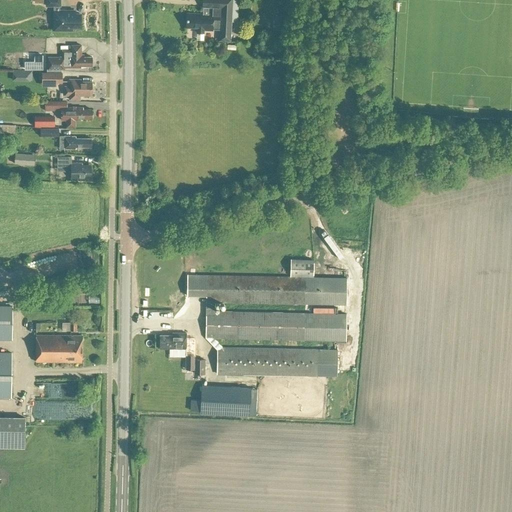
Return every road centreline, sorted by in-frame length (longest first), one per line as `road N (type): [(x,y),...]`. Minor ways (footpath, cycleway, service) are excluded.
road 1 (unclassified): [(126,237),(511,146)]
road 2 (secondary): [(120,511),(126,237)]
road 3 (secondary): [(126,237),(127,0)]
